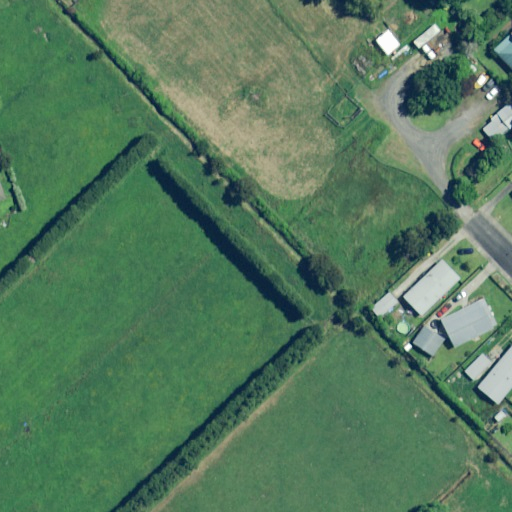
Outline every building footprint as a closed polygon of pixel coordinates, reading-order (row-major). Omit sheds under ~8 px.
[(511,30),(493,49),(511,69),(511,30)] [(430,41),(425,34),(414,42),(419,49),(430,41)] [(491,82),(480,70),(473,76),(484,89),(491,82)] [(492,122),(483,130),(486,133),(478,139),(487,149),(511,128),(511,102),(490,120),(492,122)] [(460,279),(442,261),(404,298),(422,316),(460,279)] [(399,303),(390,293),(371,309),(380,319),(399,303)] [(441,321),(455,348),(487,332),(498,327),(484,300),(441,321)] [(445,341),(426,327),(414,343),(432,357),(445,341)] [(511,387),(511,347),(478,388),(498,404),(511,387)] [(493,363),(483,354),(465,372),(475,382),(493,363)]
